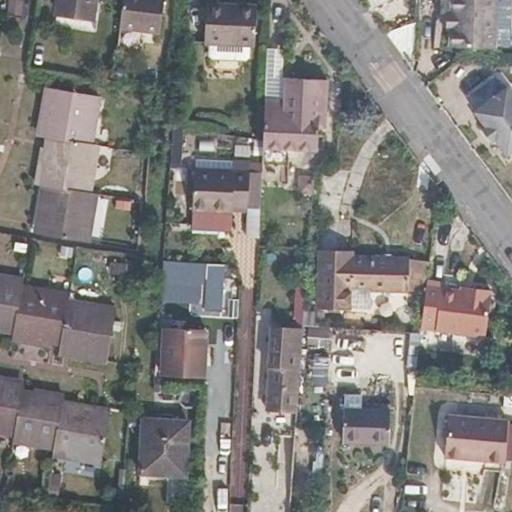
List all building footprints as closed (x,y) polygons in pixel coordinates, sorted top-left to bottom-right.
[(97,0),(62,0),(60,14),(95,18),(97,0)] [(122,0),(120,27),(160,31),(162,0),(122,0)] [(212,0),(212,6),(252,10),(253,0),(212,0)] [(451,0),(450,47),(494,49),(496,0),(451,0)] [(510,0),(496,0),(494,49),(508,49),(510,0)] [(212,6),(207,6),(203,46),(254,50),(257,11),(252,10),(212,6)] [(418,18),(388,37),(416,74),(418,18)] [(278,96),(265,95),(262,140),(261,161),(282,162),(283,147),(316,149),(318,111),(325,111),(326,80),(279,77),(278,96)] [(506,92),(493,77),(468,94),(479,111),(476,114),(486,128),(489,126),(500,142),(498,144),(507,157),(511,154),(511,93),(510,90),(506,92)] [(51,135),(92,143),(100,95),(47,86),(41,120),(47,122),(45,133),(51,135)] [(98,144),(92,143),(51,135),(50,147),(43,146),(37,180),(44,181),(90,191),(98,144)] [(227,166),(228,156),(193,156),(193,166),(227,166)] [(227,166),(226,204),(244,204),(247,158),(233,157),(231,166),(227,166)] [(281,186),(279,165),(262,167),(263,187),(281,186)] [(218,205),(226,204),(227,166),(193,166),(190,221),(214,222),(215,207),(218,207),(218,205)] [(96,192),(90,191),(44,181),(38,216),(43,217),(41,230),(88,238),(96,192)] [(222,310),(223,261),(204,259),(202,309),(222,310)] [(332,316),(335,265),(316,265),(315,316),(332,316)] [(406,266),(335,265),(332,316),(368,317),(368,298),(405,298),(406,266)] [(0,326),(10,329),(18,282),(19,274),(0,270),(0,326)] [(425,282),(421,325),(488,332),(493,281),(472,279),(472,286),(425,282)] [(66,291),(18,282),(10,329),(9,335),(43,341),(44,334),(58,337),(65,297),(66,291)] [(114,306),(65,297),(58,337),(57,344),(70,346),(69,353),(104,359),(114,306)] [(297,409),(302,326),(271,324),(268,363),(271,364),(267,408),(297,409)] [(204,374),(205,328),(158,325),(155,371),(204,374)] [(402,374),(404,334),(336,332),(335,372),(402,374)] [(0,372),(0,428),(10,431),(18,390),(19,383),(9,381),(10,374),(0,372)] [(28,391),(18,390),(10,431),(9,436),(50,444),(58,398),(60,391),(29,385),(28,391)] [(94,404),(58,398),(50,444),(49,451),(95,460),(104,413),(93,411),(94,404)] [(388,443),(390,412),(345,410),(342,441),(388,443)] [(503,462),(506,421),(446,415),(442,456),(503,462)] [(185,473),(188,419),(145,417),(142,471),(185,473)]
